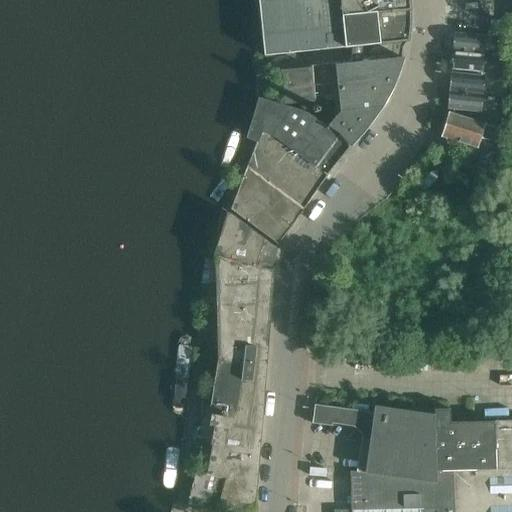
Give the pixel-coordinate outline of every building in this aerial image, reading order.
[(258,0),(264,57),(409,43),(411,26),(410,12),(412,12),(410,0),(258,0)] [(454,33),(453,51),(485,54),(486,44),(496,45),(497,37),(454,33)] [(511,48),(506,47),(503,56),(511,57),(511,48)] [(485,54),(453,51),(451,70),(483,73),(485,54)] [(511,61),(511,57),(503,56),(501,66),(510,68),(511,61)] [(403,58),(403,57),(402,57),(334,65),(339,111),(326,126),(306,113),(300,111),(258,98),(246,138),(257,142),(231,209),(278,244),(296,220),(327,175),(350,147),(361,135),(371,123),(383,106),(391,90),(398,75),(403,59),(403,58)] [(314,102),(311,68),(281,70),(284,104),(314,102)] [(451,73),(450,91),(482,94),(483,76),(451,73)] [(499,96),(509,97),(511,77),(501,76),(499,96)] [(482,94),(450,91),(448,109),(480,112),(482,94)] [(495,127),(505,129),(509,99),(499,98),(495,127)] [(495,141),(498,129),(499,129),(448,113),(446,115),(445,120),(446,122),(441,136),(477,148),(480,137),(495,142),(495,141)] [(504,131),(498,129),(495,141),(501,143),(504,131)] [(482,162),(490,165),(493,157),(485,154),(482,162)] [(489,241),(511,241),(511,196),(490,196),(489,241)] [(217,255),(219,344),(219,362),(211,407),(219,408),(206,474),(196,471),(188,504),(217,509),(217,507),(252,511),(266,349),(272,271),(269,271),(276,248),(230,214),(226,212),(213,254),(217,255)] [(332,423),(361,427),(370,435),(364,473),(350,471),(351,510),(334,510),(334,511),(511,511),(511,420),(449,422),(449,409),(434,409),(433,414),(374,406),(373,413),(319,406),(315,405),(314,409),(311,412),(311,416),(313,419),(312,423),(331,426),(332,423)]
